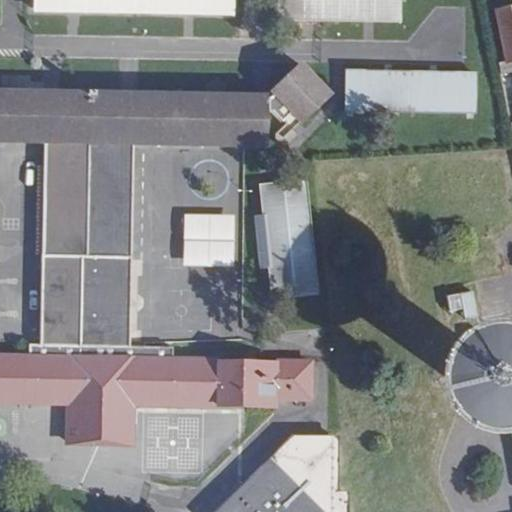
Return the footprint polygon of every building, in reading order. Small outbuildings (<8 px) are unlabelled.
[(236,0),(34,0),(34,13),(236,17),(236,0)] [(402,22),(402,0),(277,0),(278,19),(306,20),(370,21),(402,22)] [(511,5),(497,8),(505,57),(497,59),(500,71),(511,68),(511,5)] [(271,98),(268,98),(268,113),(273,113),(283,123),(292,114),(302,124),(333,94),(302,62),(271,92),(274,95),(271,98)] [(477,113),(477,73),(346,71),(345,110),(477,113)] [(2,90),(0,89),(0,143),(45,145),(45,154),(44,165),(43,210),(42,251),(42,257),(133,258),(133,248),(134,167),(134,155),(134,147),(244,149),(267,149),(268,113),(268,98),(268,95),(128,92),(55,91),(43,91),(2,90)] [(308,180),(260,186),(271,300),(320,295),(308,180)] [(235,215),(184,214),(183,267),(234,268),(235,215)] [(494,229),(464,235),(472,272),(501,266),(494,229)] [(173,347),(131,347),(131,341),(131,335),(132,269),(133,258),(42,257),(42,266),(41,334),(40,340),(40,346),(30,345),(29,355),(0,354),(0,405),(48,407),(66,408),(65,418),(65,447),(91,447),(111,447),(136,447),(136,420),(136,408),(151,408),(242,409),(242,358),(173,356),(173,347)] [(469,286),(457,289),(463,314),(474,312),(469,286)] [(456,289),(444,291),(447,307),(459,305),(456,289)] [(477,325),(465,328),(470,353),(482,350),(477,325)] [(313,402),(313,359),(242,358),(242,409),(279,409),(279,401),(313,402)] [(471,378),(470,385),(470,388),(471,393),(474,396),(478,401),(481,403),(484,404),(491,405),(498,403),(504,401),(508,396),(511,388),(511,380),(510,375),(506,369),(503,367),(499,364),(490,363),(484,364),(480,365),(477,368),(473,373),(471,378)] [(333,492),(334,438),(295,438),(220,511),(346,511),(346,493),(333,492)]
